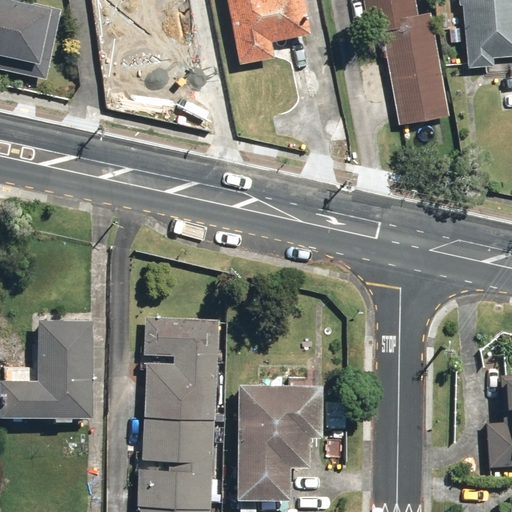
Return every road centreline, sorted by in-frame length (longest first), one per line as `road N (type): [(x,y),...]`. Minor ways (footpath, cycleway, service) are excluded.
road 1 (tertiary): [(401,235),(0,148)]
road 2 (residential): [(401,235),(400,511)]
